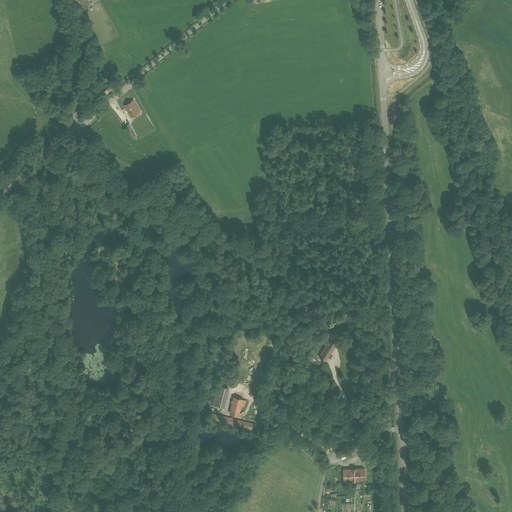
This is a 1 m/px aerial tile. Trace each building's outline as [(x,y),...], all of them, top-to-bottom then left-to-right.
[(75,0),(82,11),(91,6),(87,0),(75,0)] [(113,89),(108,82),(102,88),(107,94),(113,89)] [(131,117),(141,112),(134,100),(124,105),(131,117)] [(125,126),(128,131),(130,134),(132,137),(136,135),(130,123),(125,126)] [(330,355),(336,346),(334,345),(335,343),(331,340),(330,341),(326,339),(324,343),(327,344),(319,356),(326,361),(328,357),(330,358),(331,356),(330,355)] [(234,353),(231,353),(226,351),(221,372),(229,374),(234,353)] [(227,407),(232,388),(221,385),(216,405),(227,407)] [(238,415),(242,399),(234,397),(230,413),(238,415)] [(356,445),(354,446),(356,451),(364,447),(362,442),(356,445)] [(356,451),(354,446),(338,453),(342,460),(349,457),(348,455),(352,453),(351,452),(356,451)] [(357,470),(354,470),(354,479),(358,479),(358,480),(365,480),(364,468),(357,468),(357,470)] [(351,469),(343,469),(344,481),(351,480),(351,479),(354,479),(354,470),(351,470),(351,469)]
